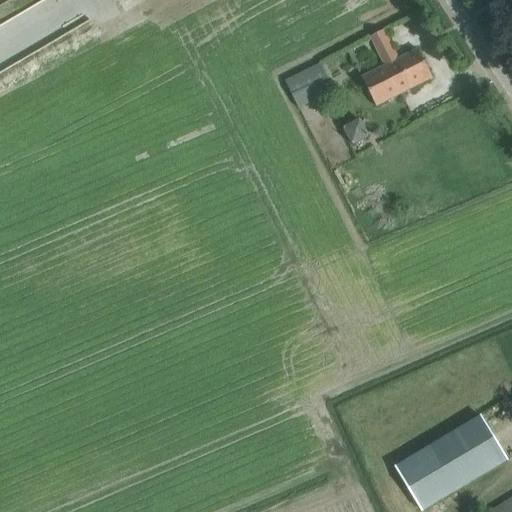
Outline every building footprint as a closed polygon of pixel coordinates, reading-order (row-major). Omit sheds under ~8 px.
[(155,0),(162,12),(181,0),(155,0)] [(432,78),(418,50),(398,60),(384,31),(370,38),(385,67),(362,78),(376,107),(414,87),(432,78)] [(352,49),(347,51),(355,68),(360,65),(352,49)] [(285,81),(296,103),(330,86),(319,64),(285,81)] [(342,127),(351,145),(369,136),(360,118),(342,127)] [(392,474),(415,511),(422,511),(503,463),(477,422),(392,474)] [(511,511),(511,499),(491,511),(511,511)]
